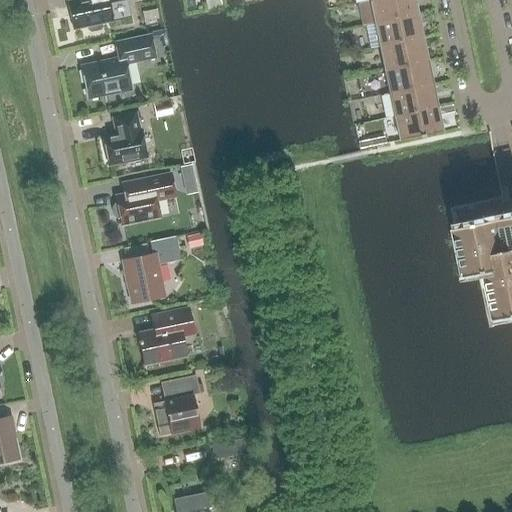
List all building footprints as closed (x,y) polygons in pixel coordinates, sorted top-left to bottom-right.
[(76,0),(67,2),(73,30),(87,27),(87,31),(91,33),(100,31),(102,28),(101,24),(112,22),(107,0),(76,0)] [(417,15),(413,0),(371,0),(369,0),(374,24),(417,15)] [(422,38),(417,15),(374,24),(379,47),(422,38)] [(80,67),(87,99),(130,90),(125,64),(154,58),(149,36),(114,43),(118,59),(80,67)] [(426,61),(422,38),(379,47),(384,70),(426,61)] [(431,85),(426,61),(384,70),(389,94),(431,85)] [(436,108),(431,85),(389,94),(394,117),(436,108)] [(441,132),(436,108),(394,117),(399,141),(441,132)] [(103,139),(108,165),(146,157),(140,131),(139,132),(135,113),(112,118),(116,136),(103,139)] [(131,225),(134,222),(159,216),(156,202),(175,198),(170,173),(120,184),(123,197),(115,198),(116,203),(114,204),(111,209),(113,216),(117,219),(119,218),(120,224),(124,224),(127,226),(131,225)] [(465,276),(485,272),(486,272),(496,319),(511,315),(511,195),(503,198),(451,209),(465,276)] [(180,260),(175,237),(149,243),(152,255),(122,262),(131,304),(163,297),(157,265),(180,260)] [(150,317),(153,331),(137,334),(144,366),(185,357),(181,337),(193,335),(187,309),(150,317)] [(195,375),(167,381),(171,400),(164,402),(165,410),(154,412),(159,437),(198,428),(191,396),(199,394),(195,375)] [(0,462),(16,459),(8,418),(0,419),(0,462)] [(243,439),(216,444),(219,458),(245,453),(243,439)] [(207,511),(204,494),(172,501),(174,511),(207,511)]
